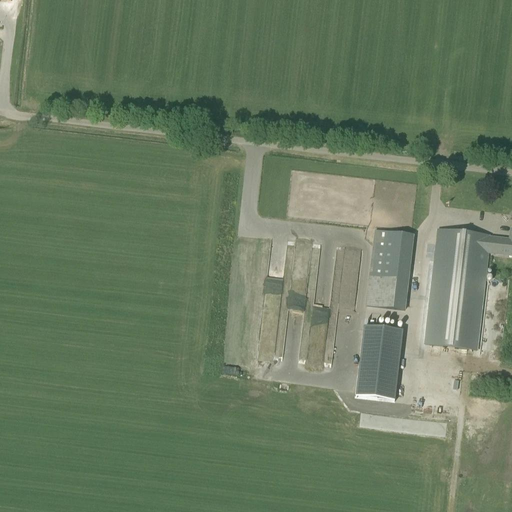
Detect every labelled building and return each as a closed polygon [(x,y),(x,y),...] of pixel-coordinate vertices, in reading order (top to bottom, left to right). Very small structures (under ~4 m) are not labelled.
[(488,255),(490,241),(491,238),(439,232),(425,347),(477,353),(488,255)] [(414,237),(375,233),(374,241),(413,246),(414,237)] [(490,241),(488,255),(511,257),(511,238),(511,239),(510,243),(490,241)] [(375,248),(373,272),(385,273),(372,275),(371,289),(375,289),(389,291),(390,284),(393,283),(395,289),(405,290),(406,289),(408,266),(398,268),(397,274),(387,273),(388,265),(384,264),(383,261),(383,259),(381,249),(375,248)] [(406,303),(367,299),(366,308),(405,313),(406,303)] [(400,327),(363,323),(359,364),(395,368),(400,327)] [(395,374),(358,370),(356,390),(393,394),(395,374)]
